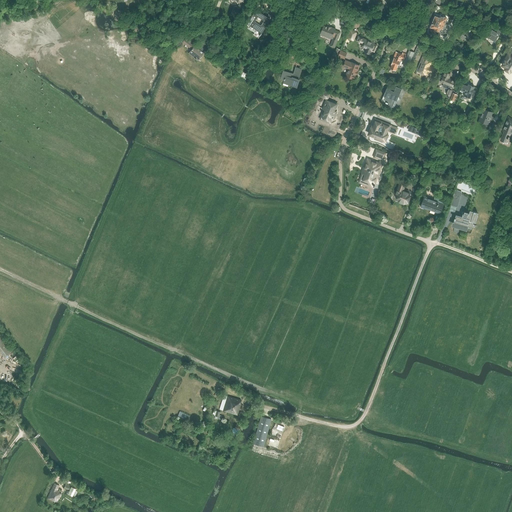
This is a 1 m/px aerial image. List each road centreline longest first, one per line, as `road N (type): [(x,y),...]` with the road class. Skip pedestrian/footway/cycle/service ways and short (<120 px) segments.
road 1 (track): [(0,269),(282,397),(300,406),(298,417)]
road 2 (residential): [(428,244),(340,200),(343,150),(393,30)]
road 3 (track): [(54,470),(30,441),(44,425),(29,408),(75,305)]
road 4 (residential): [(511,95),(443,50),(393,30)]
